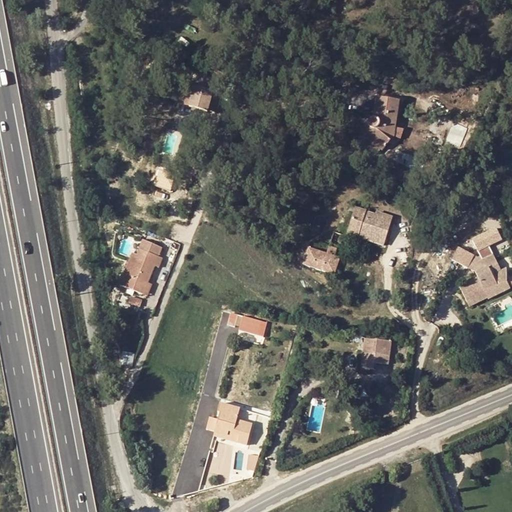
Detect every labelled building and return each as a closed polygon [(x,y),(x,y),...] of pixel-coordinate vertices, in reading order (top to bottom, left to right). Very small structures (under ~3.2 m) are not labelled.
[(213,91),(195,86),(189,106),(207,112),(207,110),(216,113),(220,101),(212,98),(213,91)] [(371,128),(364,137),(368,140),(380,150),(394,134),(399,100),(377,97),(374,119),(372,118),(371,119),(370,120),(369,121),(368,122),(368,124),(369,125),(369,126),(370,127),(371,128)] [(469,132),(461,130),(457,145),(464,147),(469,132)] [(368,140),(364,145),(376,155),(380,150),(368,140)] [(384,245),(392,217),(376,212),(376,214),(375,219),(365,216),(366,211),(355,208),(346,237),(357,240),(358,237),(359,234),(369,237),(368,240),(384,245)] [(156,261),(158,256),(160,248),(144,242),(138,255),(156,261)] [(468,268),(474,255),(459,247),(452,260),(468,268)] [(334,274),(339,258),(327,255),(309,249),(305,265),(322,270),(334,274)] [(148,283),(154,265),(156,261),(138,255),(134,253),(126,274),(125,273),(121,285),(144,294),(148,283)] [(501,271),(493,255),(483,260),(472,265),(475,272),(478,278),(459,287),(469,306),(488,297),(489,298),(501,292),(498,286),(507,282),(507,268),(501,271)] [(468,268),(475,272),(472,265),(483,260),(474,255),(468,268)] [(159,267),(162,258),(158,256),(156,261),(154,265),(159,267)] [(510,288),(507,282),(498,286),(501,292),(510,288)] [(148,283),(144,294),(148,296),(153,285),(148,283)] [(253,323),(244,320),(242,319),(239,329),(257,334),(260,325),(253,323)] [(388,364),(390,341),(365,339),(362,368),(373,369),(374,362),(388,364)] [(374,362),(373,369),(387,371),(388,364),(374,362)] [(238,442),(246,444),(252,424),(237,420),(240,408),(221,403),(218,411),(220,412),(215,432),(227,435),(228,431),(240,435),(238,442)] [(227,435),(215,432),(214,436),(238,442),(240,435),(228,431),(227,435)]
